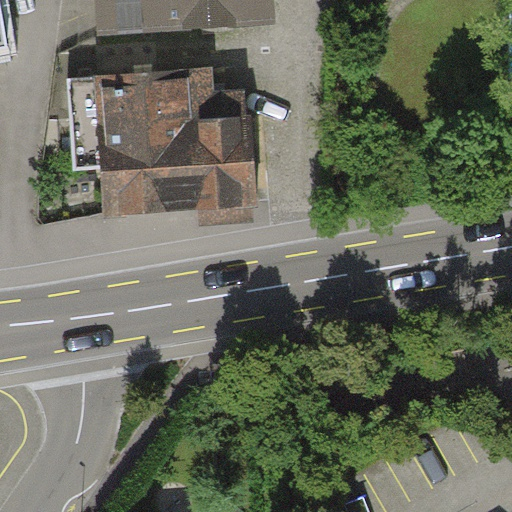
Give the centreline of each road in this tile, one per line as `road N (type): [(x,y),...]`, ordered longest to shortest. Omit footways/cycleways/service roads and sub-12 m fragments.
road 1 (primary): [(76,323),(511,249)]
road 2 (residential): [(76,323),(84,369),(77,443),(39,511)]
